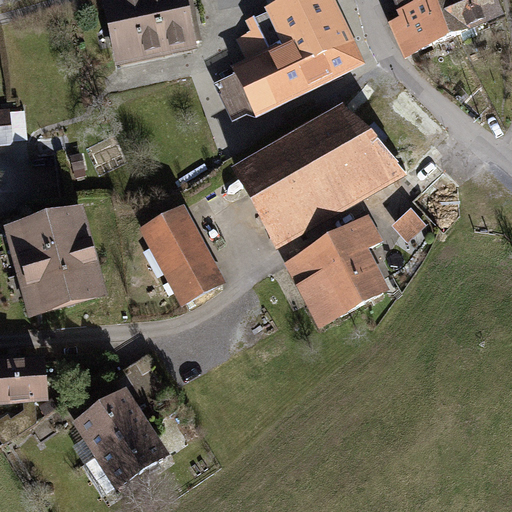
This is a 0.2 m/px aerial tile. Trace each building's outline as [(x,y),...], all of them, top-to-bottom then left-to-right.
[(125,0),(107,4),(119,61),(199,43),(196,26),(188,27),(183,1),(186,0),(125,0)] [(233,62),(257,112),(352,67),(319,0),(298,0),(275,11),(276,13),(255,23),(259,31),(242,39),(249,54),(233,62)] [(439,0),(433,0),(404,12),(407,20),(400,23),(402,28),(395,31),(407,58),(457,36),(439,0)] [(398,0),(404,12),(433,0),(398,0)] [(439,0),(457,36),(498,20),(490,0),(439,0)] [(259,159),(239,175),(279,247),(321,223),(316,214),(398,170),(403,177),(448,131),(395,78),(377,96),(366,85),(337,110),(340,114),(259,159)] [(13,115),(18,145),(30,143),(25,113),(13,115)] [(7,114),(0,114),(0,144),(10,144),(7,114)] [(218,281),(182,214),(146,233),(183,300),(218,281)] [(411,249),(428,228),(410,214),(393,235),(411,249)] [(81,216),(15,234),(37,314),(103,295),(81,216)] [(367,221),(326,245),(359,307),(383,294),(362,254),(380,244),(367,221)] [(341,318),(359,307),(326,245),(289,266),(302,290),(321,279),(341,318)] [(41,364),(0,367),(0,402),(44,399),(41,364)] [(80,424),(100,455),(145,427),(124,395),(80,424)] [(37,410),(0,413),(0,438),(39,435),(37,410)] [(145,427),(100,455),(121,487),(165,458),(145,427)]
